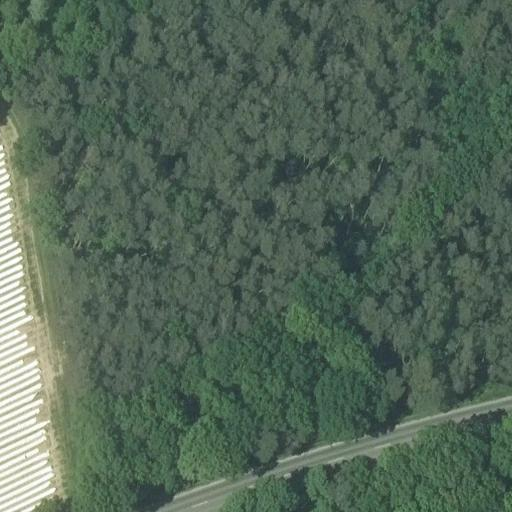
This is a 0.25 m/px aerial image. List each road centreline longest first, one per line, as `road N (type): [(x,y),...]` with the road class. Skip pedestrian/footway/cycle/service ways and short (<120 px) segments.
road 1 (secondary): [(184,511),(511,417)]
road 2 (track): [(172,0),(0,75)]
